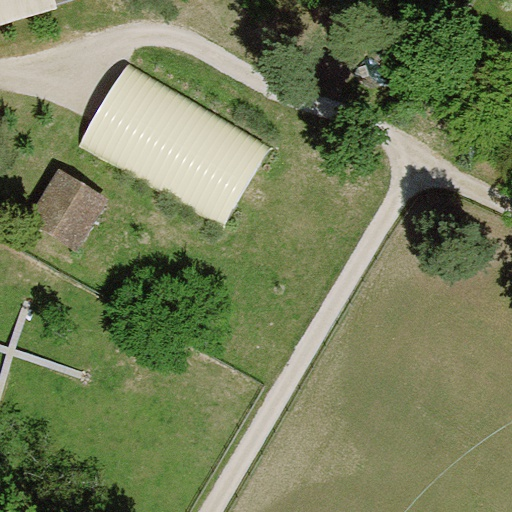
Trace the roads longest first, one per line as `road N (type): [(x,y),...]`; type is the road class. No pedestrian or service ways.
road 1 (track): [(511,204),(418,163),(369,123),(169,36),(106,35),(0,64)]
road 2 (track): [(418,163),(211,511)]
